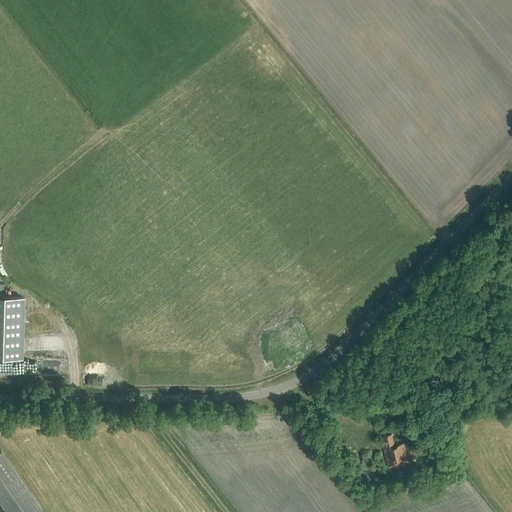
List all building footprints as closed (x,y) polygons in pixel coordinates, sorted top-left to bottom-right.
[(48,238),(46,338),(76,339),(78,239),(48,238)] [(23,298),(0,297),(0,357),(22,358),(23,298)] [(404,443),(394,445),(392,434),(384,436),(385,439),(382,440),(388,468),(409,463),(408,458),(417,456),(417,453),(423,452),(420,440),(404,444),(404,443)] [(0,504),(5,511),(39,511),(42,511),(1,450),(0,450),(0,504)] [(362,476),(372,470),(367,461),(357,467),(362,476)]
